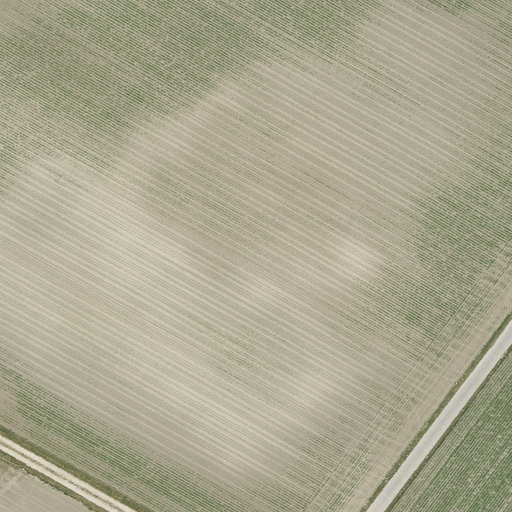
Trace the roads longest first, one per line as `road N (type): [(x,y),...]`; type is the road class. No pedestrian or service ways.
road 1 (motorway): [(511,100),(0,389)]
road 2 (motorway): [(64,511),(511,253)]
road 3 (track): [(376,511),(511,332)]
road 4 (track): [(123,511),(0,442)]
